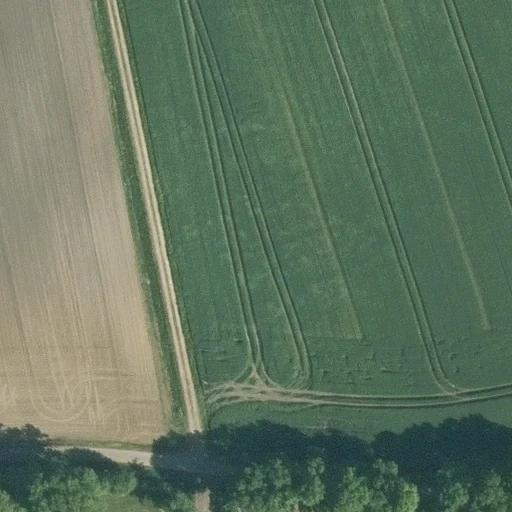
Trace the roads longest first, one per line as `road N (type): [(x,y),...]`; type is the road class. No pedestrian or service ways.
road 1 (unclassified): [(0,455),(51,452),(408,485),(511,466)]
road 2 (track): [(106,0),(197,464)]
